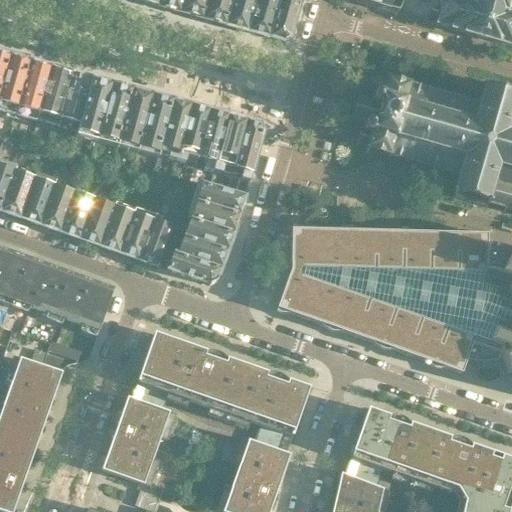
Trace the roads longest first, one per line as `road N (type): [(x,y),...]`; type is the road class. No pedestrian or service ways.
road 1 (residential): [(0,11),(298,95)]
road 2 (residential): [(60,511),(140,286)]
road 3 (residential): [(298,95),(232,321)]
road 4 (residential): [(322,18),(511,72)]
road 5 (residential): [(346,365),(511,424)]
road 6 (residential): [(301,511),(346,365)]
road 7 (residential): [(140,286),(0,235)]
road 8 (residential): [(232,321),(346,365)]
